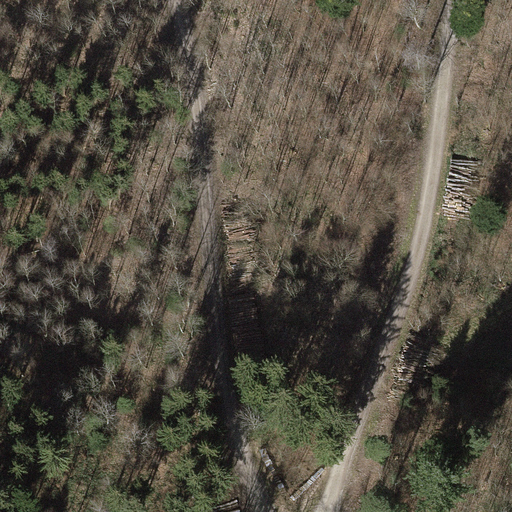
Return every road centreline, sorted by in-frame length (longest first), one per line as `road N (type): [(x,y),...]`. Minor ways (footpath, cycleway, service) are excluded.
road 1 (track): [(326,511),(432,202),(457,0)]
road 2 (track): [(174,0),(234,448),(260,511)]
